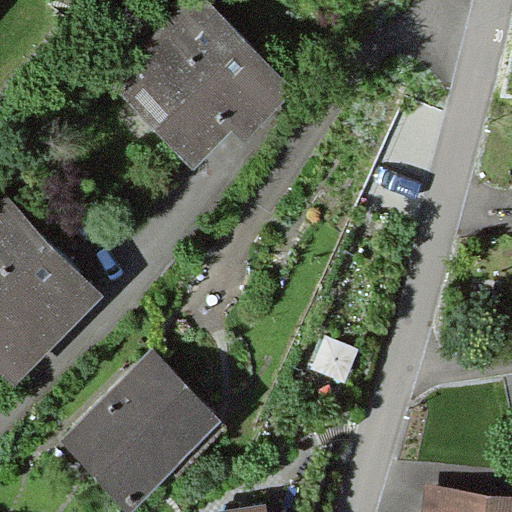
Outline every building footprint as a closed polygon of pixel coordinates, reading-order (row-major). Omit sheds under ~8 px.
[(312,78),(228,0),(205,0),(127,85),(207,159),(248,114),(264,129),(312,78)] [(11,192),(0,204),(0,351),(23,373),(108,284),(11,192)] [(165,347),(82,434),(149,498),(232,411),(165,347)] [(511,511),(511,493),(429,484),(426,511),(511,511)] [(285,511),(283,497),(223,505),(217,511),(285,511)]
